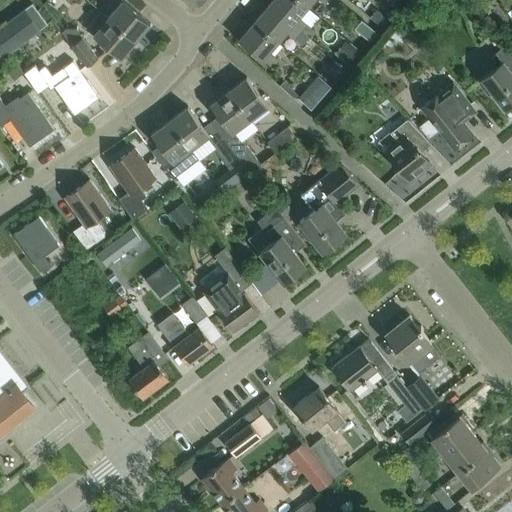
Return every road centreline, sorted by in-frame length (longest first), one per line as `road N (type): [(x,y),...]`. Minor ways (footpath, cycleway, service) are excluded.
road 1 (unclassified): [(130,450),(407,233)]
road 2 (residential): [(0,208),(127,114),(178,63),(193,29)]
road 3 (residential): [(130,450),(0,285)]
road 4 (residential): [(511,366),(407,233)]
road 5 (unclassified): [(407,233),(511,150)]
